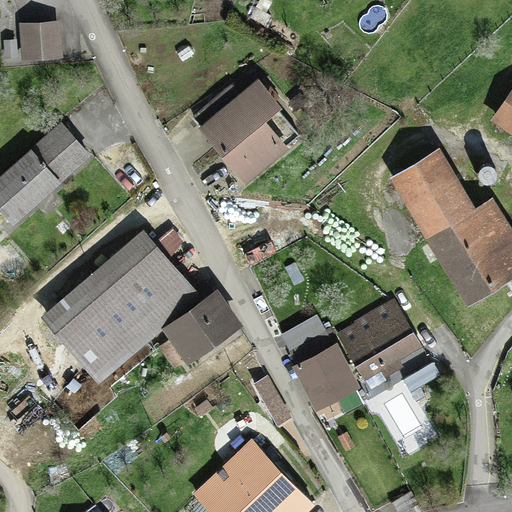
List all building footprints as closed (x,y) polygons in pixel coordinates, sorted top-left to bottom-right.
[(59,21),(21,24),(24,59),(62,56),(59,21)] [(255,80),(197,122),(240,179),(283,147),(259,114),(273,104),(255,80)] [(511,89),(491,121),(511,134),(511,89)] [(60,125),(0,174),(0,207),(8,217),(85,156),(60,125)] [(433,148),(391,173),(464,296),(511,267),(511,240),(487,198),(470,209),(433,148)] [(144,234),(44,315),(95,378),(195,297),(144,234)] [(216,293),(164,326),(184,357),(236,323),(216,293)] [(395,308),(343,338),(366,378),(418,347),(395,308)] [(336,346),(293,367),(310,403),(353,382),(336,346)] [(268,380),(256,387),(276,422),(288,415),(268,380)] [(252,441),(197,494),(214,511),(297,511),(309,501),(252,441)]
